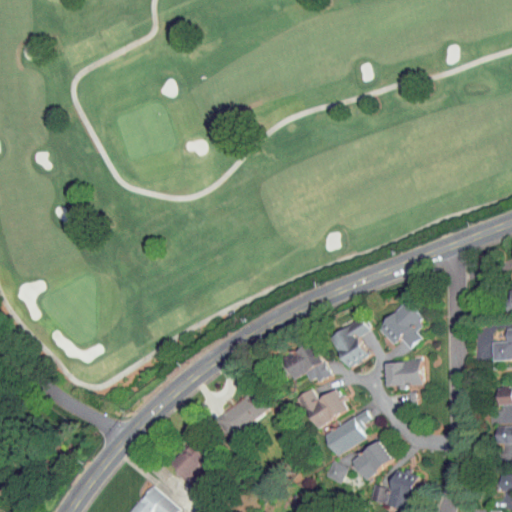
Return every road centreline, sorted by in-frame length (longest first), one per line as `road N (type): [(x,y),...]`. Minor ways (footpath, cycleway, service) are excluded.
road 1 (secondary): [(68,511),(124,435),(241,337),(359,277),(511,221)]
road 2 (residential): [(460,241),(460,466),(447,511)]
road 3 (residential): [(124,435),(54,393),(0,338)]
road 4 (residential): [(368,375),(406,428),(461,441)]
